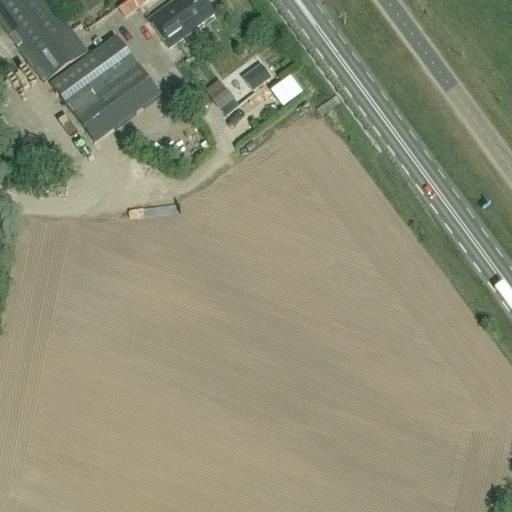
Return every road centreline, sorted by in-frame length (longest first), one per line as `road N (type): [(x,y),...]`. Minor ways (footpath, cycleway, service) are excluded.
road 1 (primary): [(511,291),(296,0)]
road 2 (unclassified): [(511,172),(384,0)]
